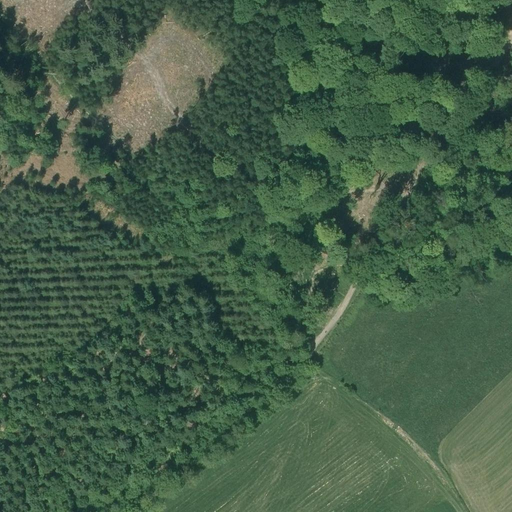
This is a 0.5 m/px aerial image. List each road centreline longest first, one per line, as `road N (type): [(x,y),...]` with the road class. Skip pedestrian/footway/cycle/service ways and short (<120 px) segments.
road 1 (track): [(304,361),(511,42)]
road 2 (track): [(99,511),(191,456),(304,361)]
